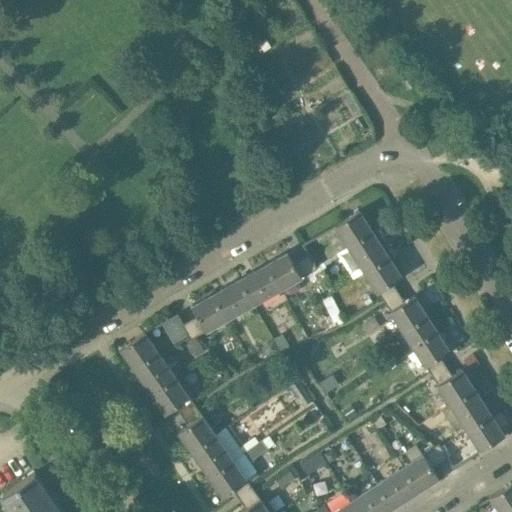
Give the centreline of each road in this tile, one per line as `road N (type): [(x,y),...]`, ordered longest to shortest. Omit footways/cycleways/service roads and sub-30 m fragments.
road 1 (residential): [(9,378),(409,142)]
road 2 (residential): [(511,310),(409,142)]
road 3 (residential): [(98,511),(9,378)]
